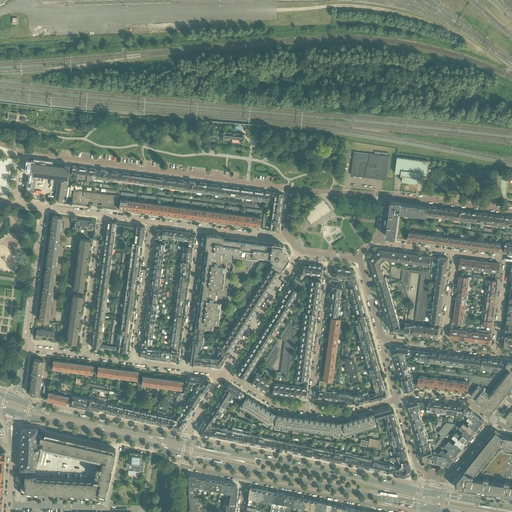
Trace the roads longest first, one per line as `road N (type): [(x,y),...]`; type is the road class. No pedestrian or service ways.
road 1 (residential): [(290,188),(22,153)]
road 2 (secondary): [(433,493),(188,442)]
road 3 (track): [(276,9),(353,5),(398,13),(456,33),(492,59)]
road 4 (secondary): [(181,456),(396,502)]
road 5 (residential): [(329,255),(310,409)]
road 6 (residential): [(223,373),(299,250)]
road 7 (residential): [(25,348),(43,206)]
road 8 (residential): [(83,355),(101,214)]
road 9 (residential): [(183,367),(201,227)]
road 10 (residential): [(150,221),(132,361)]
road 11 (residential): [(243,478),(381,507)]
road 12 (residential): [(143,511),(8,505)]
road 13 (residential): [(511,210),(386,195)]
